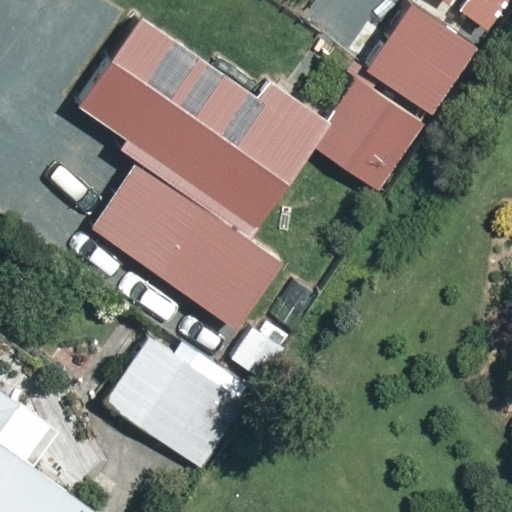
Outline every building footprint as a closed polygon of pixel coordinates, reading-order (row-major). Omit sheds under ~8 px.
[(467,33),(419,0),(394,0),(357,55),(422,99),(467,33)] [(492,0),(450,0),(479,20),(492,0)] [(416,114),(349,68),(304,134),(371,180),(416,114)] [(175,200),(157,281),(251,302),(270,221),(175,200)] [(75,373),(0,326),(0,511),(95,511),(99,506),(22,458),(75,373)] [(150,335),(104,403),(171,448),(218,380),(150,335)]
